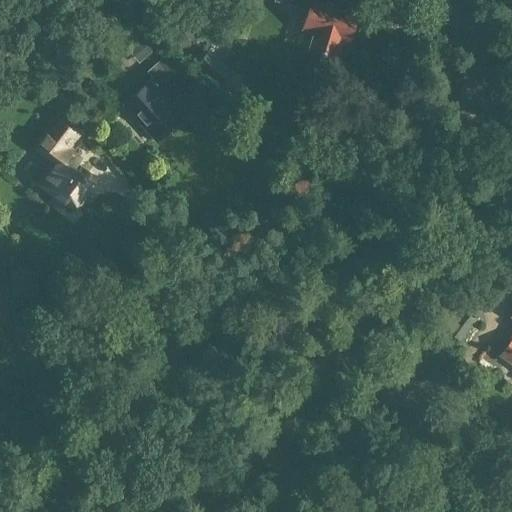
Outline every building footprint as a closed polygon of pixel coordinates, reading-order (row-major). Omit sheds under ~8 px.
[(299,0),(298,6),(308,9),(302,26),(314,30),(308,49),(335,58),(341,38),(348,40),(357,10),(323,0),(299,0)] [(138,63),(154,50),(143,38),(128,51),(138,63)] [(231,73),(201,45),(189,57),(197,64),(192,69),(214,91),(231,73)] [(171,126),(180,118),(165,101),(181,87),(157,60),(145,70),(152,78),(123,103),(155,140),(167,130),(168,131),(172,127),(171,126)] [(79,159),(69,151),(85,129),(59,109),(31,146),(54,163),(40,182),(55,193),(52,197),(61,204),(64,201),(72,208),(95,177),(76,163),(79,159)] [(391,326),(419,302),(409,290),(381,314),(391,326)] [(443,324),(437,331),(443,335),(446,331),(459,340),(473,320),(450,303),(438,320),(443,324)] [(511,334),(511,335),(511,336),(511,340),(501,356),(511,364),(511,315),(511,317),(511,334)] [(422,417),(378,391),(364,415),(408,441),(422,417)] [(278,440),(259,439),(256,464),(289,467),(291,447),(278,446),(278,440)]
